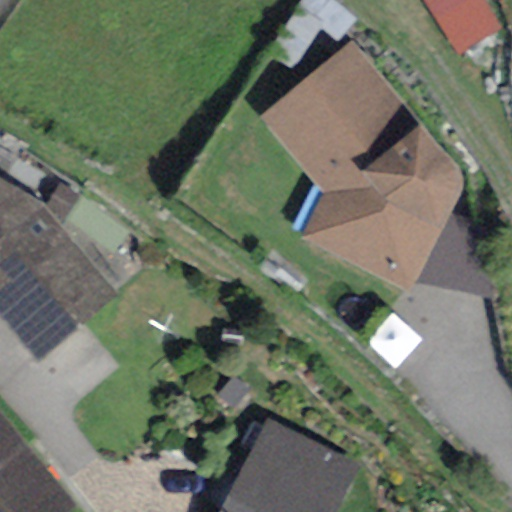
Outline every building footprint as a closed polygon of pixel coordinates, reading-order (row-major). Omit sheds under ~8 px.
[(424,0),(456,53),(499,28),(483,0),(424,0)] [(351,42),(258,118),(324,195),(300,240),(408,292),(412,284),(449,215),(461,193),(462,184),(460,173),(351,42)] [(0,317),(37,362),(116,295),(44,207),(0,184),(0,317)] [(449,215),(412,284),(495,300),(483,224),(449,215)] [(0,412),(0,511),(66,511),(75,505),(0,412)] [(336,511),(360,467),(265,419),(217,511),(336,511)]
